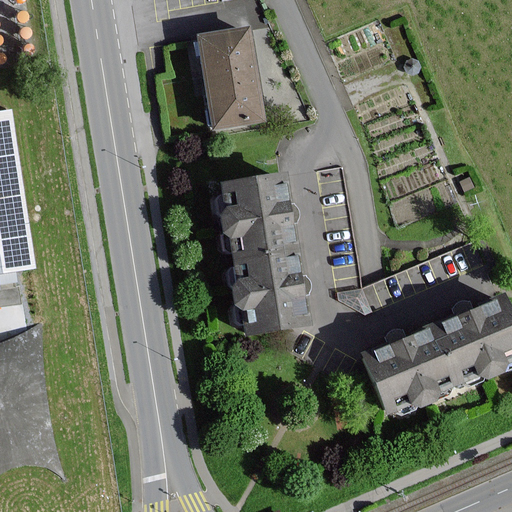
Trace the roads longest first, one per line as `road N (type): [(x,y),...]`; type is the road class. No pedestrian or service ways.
road 1 (residential): [(283,0),(339,137),(303,149),(323,309),(336,333),(493,290)]
road 2 (primary): [(90,0),(155,400)]
road 3 (primary): [(200,511),(155,400)]
